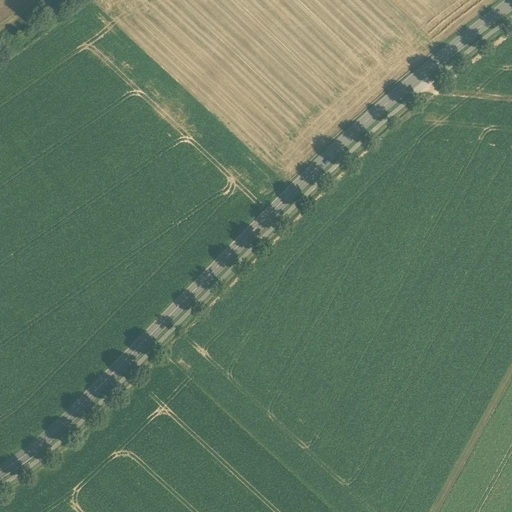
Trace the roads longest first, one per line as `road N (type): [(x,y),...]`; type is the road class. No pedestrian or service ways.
road 1 (tertiary): [(511,4),(363,123),(73,414),(0,472)]
road 2 (track): [(442,511),(511,387)]
road 3 (track): [(0,70),(100,0)]
